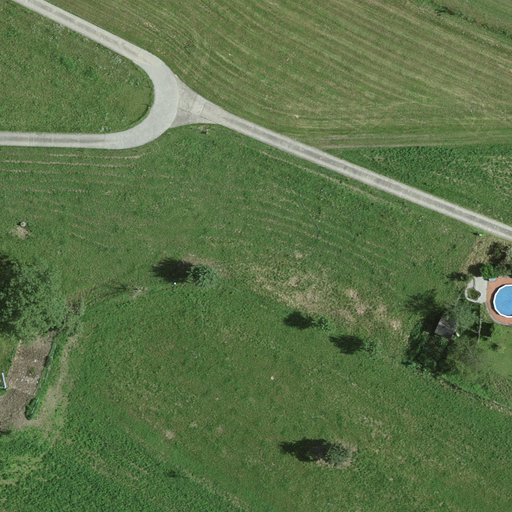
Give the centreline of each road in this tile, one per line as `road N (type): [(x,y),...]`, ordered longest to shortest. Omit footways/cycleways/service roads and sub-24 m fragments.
road 1 (unclassified): [(511,234),(173,98)]
road 2 (unclassified): [(173,98),(153,132),(106,141),(0,139)]
road 3 (unclassified): [(173,98),(163,75),(138,56),(22,0)]
